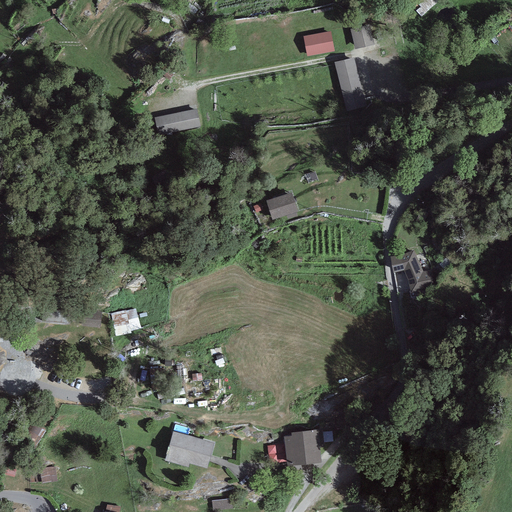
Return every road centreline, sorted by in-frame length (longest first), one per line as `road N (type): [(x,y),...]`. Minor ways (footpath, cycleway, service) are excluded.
road 1 (residential): [(299,511),(403,380),(387,248),(394,215),(416,187),(511,123)]
road 2 (track): [(374,47),(186,86)]
